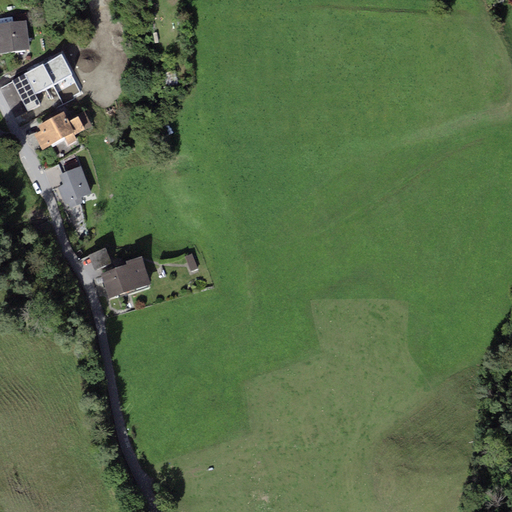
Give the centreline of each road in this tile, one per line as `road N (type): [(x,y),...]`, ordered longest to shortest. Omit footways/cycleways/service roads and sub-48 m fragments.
road 1 (residential): [(0,100),(99,318)]
road 2 (unclassified): [(99,318),(120,426),(155,511)]
